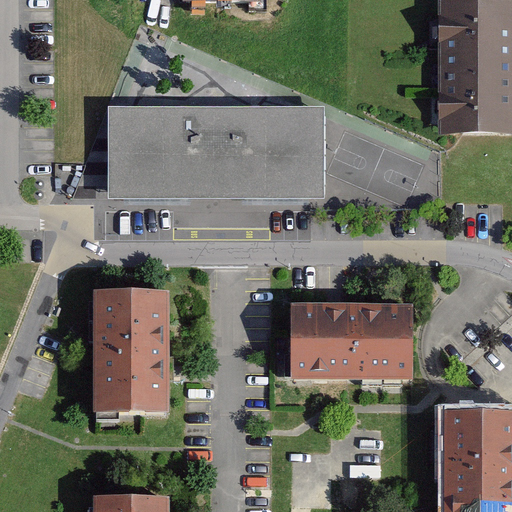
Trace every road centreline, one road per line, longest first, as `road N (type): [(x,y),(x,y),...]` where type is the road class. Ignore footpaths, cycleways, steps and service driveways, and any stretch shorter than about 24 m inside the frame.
road 1 (residential): [(67,256),(423,255),(511,272)]
road 2 (residential): [(9,218),(8,0)]
road 3 (residential): [(0,413),(67,256)]
